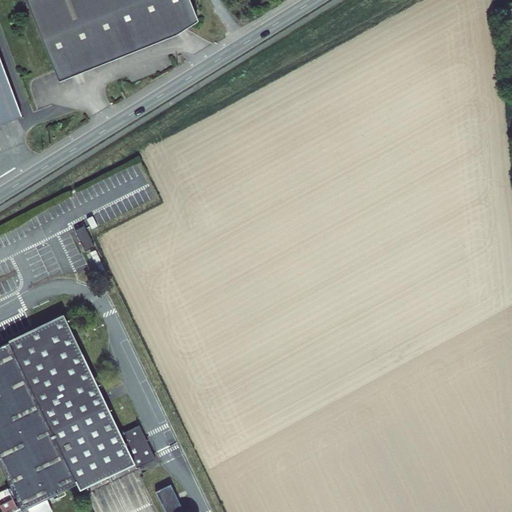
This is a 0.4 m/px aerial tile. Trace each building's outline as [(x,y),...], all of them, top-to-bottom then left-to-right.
[(187,0),(25,0),(41,41),(57,84),(175,38),(197,24),(187,0)] [(0,124),(20,117),(0,63),(0,124)] [(85,225),(74,230),(84,251),(95,246),(85,225)] [(7,343),(0,346),(0,465),(22,511),(73,485),(76,492),(132,464),(134,469),(155,459),(139,424),(118,434),(62,314),(6,340),(7,343)] [(170,485),(156,492),(165,511),(179,511),(183,511),(170,485)] [(0,492),(0,508),(1,511),(6,511),(15,508),(7,489),(0,492)]
